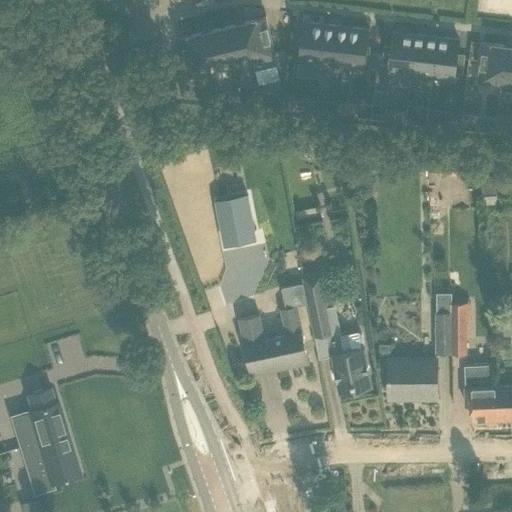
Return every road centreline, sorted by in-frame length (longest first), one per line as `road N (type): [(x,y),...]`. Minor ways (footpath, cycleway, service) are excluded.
road 1 (tertiary): [(174,370),(44,0)]
road 2 (tertiary): [(225,479),(337,451),(511,449)]
road 3 (tertiary): [(174,370),(179,422),(201,487)]
road 4 (tertiary): [(225,479),(174,370)]
